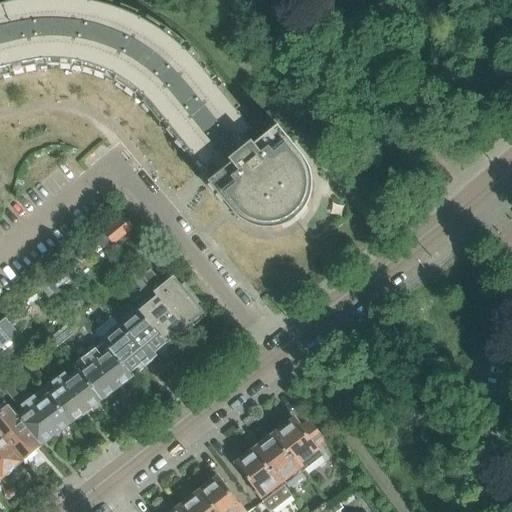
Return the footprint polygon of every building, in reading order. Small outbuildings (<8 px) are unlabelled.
[(201,174),(202,173),(203,173),(206,171),(210,177),(214,181),(211,183),(212,184),(210,185),(220,197),(224,194),(230,202),(226,205),(235,215),(240,221),(243,217),(246,219),(248,221),(251,223),(254,224),(258,225),(264,227),(268,227),(271,227),(274,227),(278,226),(281,226),(284,224),(287,223),(290,221),(293,219),(296,217),(298,215),(300,212),(302,210),(304,207),(306,204),(307,201),(308,197),(308,194),(309,191),(309,187),(309,184),(308,181),(308,177),(306,174),(305,171),(304,168),(308,165),(304,160),(295,149),(291,152),(285,144),(289,141),(279,129),(256,148),(247,137),(257,129),(247,117),(243,120),(237,112),(241,109),(223,87),(219,90),(213,83),(217,79),(200,59),(192,51),(189,55),(182,48),(185,44),(168,31),(148,18),(146,22),(137,18),(139,14),(127,8),(123,7),(121,12),(112,9),(114,4),(99,0),(95,0),(95,4),(85,2),(85,0),(41,0),(32,1),(31,0),(8,0),(0,1),(0,76),(1,76),(0,71),(9,69),(11,74),(25,70),(38,68),(37,63),(47,61),(47,67),(60,67),(73,68),(74,63),(83,65),(82,70),(95,74),(106,78),(109,74),(118,78),(115,82),(126,89),(136,97),(141,93),(147,100),(143,104),(151,113),(161,125),(165,122),(171,129),(167,132),(185,154),(189,151),(195,159),(191,162),(201,174)] [(115,246),(133,230),(123,218),(104,233),(114,244),(115,246)] [(114,244),(104,233),(86,248),(87,250),(91,255),(95,260),(114,244)] [(87,250),(79,256),(83,261),(91,255),(87,250)] [(152,271),(143,279),(155,294),(187,333),(206,318),(203,314),(201,311),(201,310),(199,308),(202,305),(185,284),(182,287),(180,284),(179,285),(177,282),(176,282),(173,278),(163,287),(160,283),(161,282),(152,271)] [(187,333),(155,294),(143,279),(139,274),(131,280),(140,291),(138,293),(145,301),(136,309),(169,348),(187,333)] [(60,293),(48,280),(38,288),(50,302),(60,293)] [(136,309),(117,324),(151,363),(169,348),(136,309)] [(80,331),(88,326),(79,315),(72,321),(80,331)] [(151,363),(117,324),(116,325),(112,319),(94,333),(101,342),(103,344),(109,350),(132,378),(151,363)] [(0,363),(0,362),(0,355),(2,354),(6,359),(24,344),(4,320),(0,324),(0,363)] [(74,334),(68,327),(52,340),(58,347),(74,334)] [(132,378),(109,350),(103,344),(73,366),(79,373),(102,401),(132,378)] [(31,375),(38,369),(30,359),(23,365),(31,375)] [(102,401),(79,373),(70,379),(65,373),(51,384),(56,390),(48,396),(71,424),(102,401)] [(17,419),(41,447),(71,424),(48,396),(46,397),(42,392),(32,400),(12,376),(0,386),(24,414),(17,419)] [(0,438),(21,464),(41,447),(17,419),(0,398),(0,438)] [(282,431),(276,435),(285,447),(285,450),(289,456),(292,456),(304,472),(323,457),(315,448),(325,441),(310,422),(301,429),(295,421),(292,423),(290,421),(280,429),(282,431)] [(273,470),(285,486),(304,472),(292,456),(289,456),(285,450),(285,447),(276,435),(273,438),(272,435),(261,443),(263,445),(257,450),(266,462),(266,464),(270,470),(273,470)] [(0,476),(2,480),(21,464),(0,438),(0,476)] [(273,511),(293,497),(285,486),(273,470),(270,470),(266,464),(266,462),(257,450),(255,452),(253,449),(243,457),(244,459),(236,465),(255,489),(253,491),(260,500),(259,501),(267,511),(273,511)] [(199,494),(197,495),(207,507),(209,508),(212,511),(245,511),(238,503),(236,504),(218,480),(210,486),(208,484),(198,492),(199,494)] [(212,511),(209,508),(207,507),(197,495),(191,500),(189,498),(179,506),(181,508),(178,510),(180,511),(212,511)] [(338,503),(329,510),(330,511),(339,511),(343,509),(338,503)]
